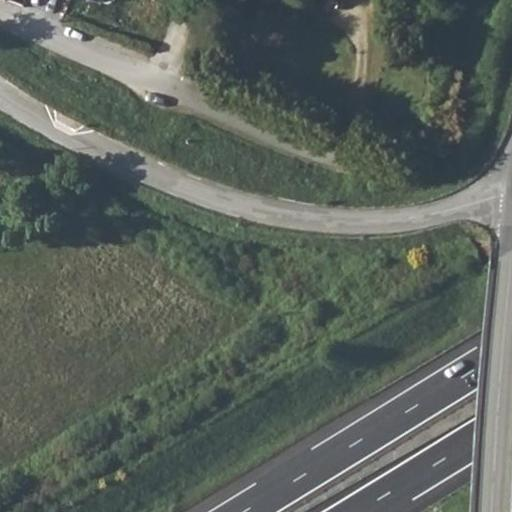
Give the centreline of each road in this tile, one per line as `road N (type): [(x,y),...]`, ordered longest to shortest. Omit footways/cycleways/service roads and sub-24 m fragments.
road 1 (residential): [(0,87),(29,117),(72,142),(263,210),(377,224),(511,198)]
road 2 (residential): [(333,160),(0,23)]
road 3 (motorway): [(511,345),(242,511)]
road 4 (tertiary): [(492,511),(511,249)]
road 5 (motorway): [(357,511),(511,416)]
